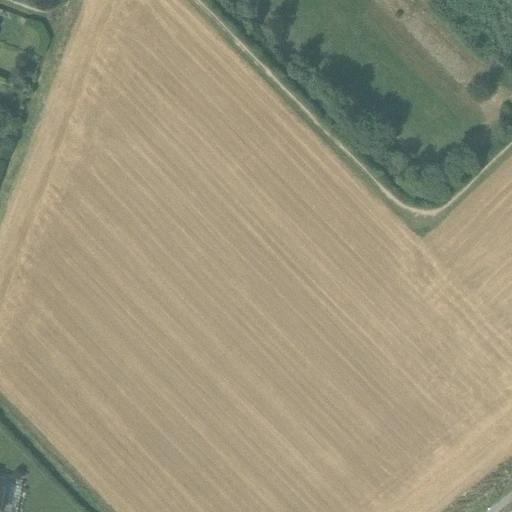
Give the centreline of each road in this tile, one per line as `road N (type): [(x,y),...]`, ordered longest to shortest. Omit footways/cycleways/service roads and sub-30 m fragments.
road 1 (track): [(511,146),(440,215),(418,219),(196,0)]
road 2 (track): [(0,407),(98,511)]
